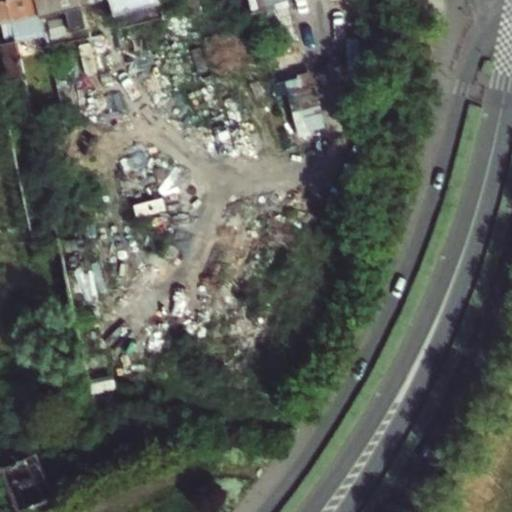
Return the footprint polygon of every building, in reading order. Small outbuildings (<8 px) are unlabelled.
[(9,0),(0,0),(0,40),(2,40),(11,78),(26,75),(18,37),(9,0)] [(40,0),(9,0),(18,37),(47,32),(40,0)] [(40,0),(47,32),(50,43),(94,33),(92,21),(95,19),(91,0),(92,0),(40,0)] [(163,0),(114,0),(121,27),(167,15),(163,0)] [(163,0),(167,15),(188,11),(185,5),(178,6),(176,0),(163,0)] [(184,0),(185,5),(188,11),(203,9),(200,0),(184,0)] [(247,0),(251,13),(265,9),(262,0),(247,0)] [(0,259),(37,251),(1,80),(0,77),(0,259)] [(319,94),(295,100),(303,132),(326,126),(319,94)] [(0,427),(15,422),(8,408),(6,409),(0,411),(0,427)] [(55,497),(36,453),(2,468),(20,511),(55,497)]
